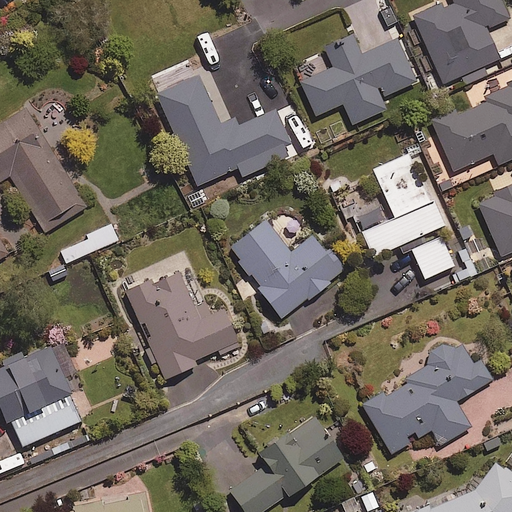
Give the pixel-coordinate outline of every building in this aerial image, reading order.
[(510,17),(502,0),(446,0),(413,14),(443,82),(462,74),(466,83),(487,74),(483,64),(500,57),(487,27),(510,17)] [(361,53),(353,34),(324,47),(333,66),(301,81),(316,114),(343,102),(352,123),(387,107),(381,96),(416,80),(396,36),(361,53)] [(220,122),(197,71),(155,90),(198,184),(238,166),(242,175),(294,152),(274,108),(238,124),(235,115),(220,122)] [(511,80),(483,93),(487,101),(459,113),(457,108),(431,119),(453,170),(493,152),(498,163),(511,156),(511,80)] [(88,204),(26,107),(0,123),(0,179),(9,174),(46,231),(88,204)] [(394,215),(431,201),(410,151),(374,167),(394,215)] [(511,250),(511,186),(478,202),(502,255),(511,250)] [(431,201),(394,215),(360,230),(371,255),(442,225),(431,201)] [(290,250),(266,218),(229,244),(281,316),(344,272),(315,232),(290,250)] [(118,239),(110,223),(87,234),(89,237),(61,251),(66,263),(118,239)] [(454,264),(441,235),(412,248),(425,277),(454,264)] [(193,302),(178,270),(153,282),(151,278),(125,290),(165,377),(197,362),(195,358),(217,348),(220,353),(240,343),(223,307),(209,313),(202,298),(193,302)] [(453,286),(446,271),(426,281),(433,296),(453,286)] [(428,352),(434,362),(407,378),(409,382),(385,397),(382,391),(362,403),(391,452),(411,441),(408,436),(415,432),(418,437),(432,429),(440,444),(471,426),(455,400),(494,377),(482,357),(474,362),(463,343),(454,349),(449,339),(428,352)] [(1,357),(4,364),(0,365),(0,407),(5,420),(10,418),(21,443),(79,418),(68,393),(72,392),(52,344),(25,355),(22,348),(1,357)] [(227,424),(223,413),(201,423),(206,434),(227,424)] [(259,511),(343,458),(315,415),(260,451),(268,463),(230,488),(245,511),(259,511)] [(511,511),(511,472),(498,460),(473,489),(431,508),(428,503),(408,511),(511,511)] [(145,511),(141,492),(57,511),(145,511)]
